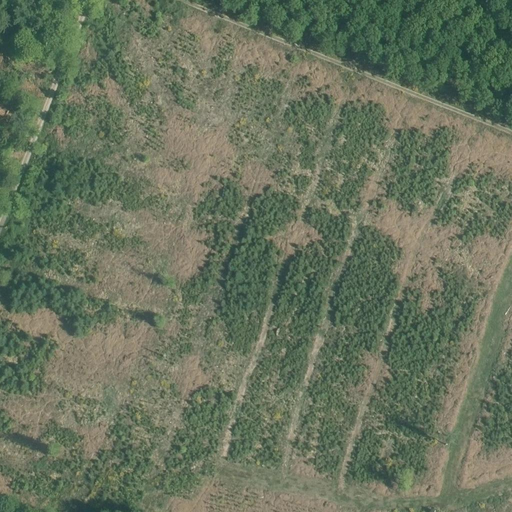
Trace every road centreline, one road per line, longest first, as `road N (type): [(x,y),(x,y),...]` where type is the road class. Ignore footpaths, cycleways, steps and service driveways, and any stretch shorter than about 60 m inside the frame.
road 1 (track): [(511,130),(196,0)]
road 2 (track): [(96,0),(0,243)]
